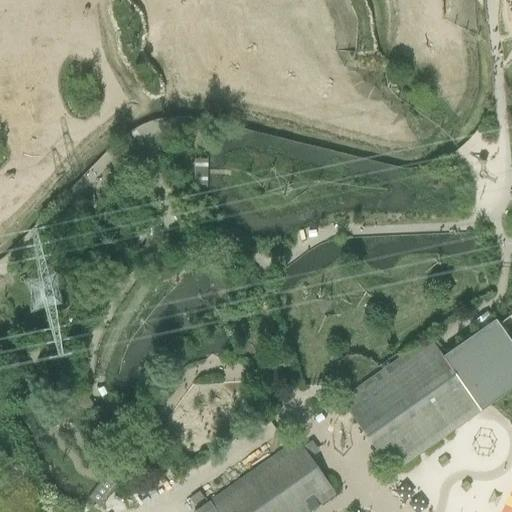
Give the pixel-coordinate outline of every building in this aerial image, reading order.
[(207,156),(193,156),(193,182),(207,182),(207,156)] [(143,247),(132,260),(138,266),(145,259),(155,249),(154,226),(143,228),(143,247)] [(428,337),(339,400),(352,419),(356,425),(363,435),(368,442),(381,460),(391,475),(455,430),(471,418),(475,416),(480,412),(511,390),(511,344),(495,320),(442,357),(435,346),(431,341),(428,337)] [(88,394),(73,385),(73,401),(88,413),(88,394)] [(104,440),(93,440),(96,445),(98,448),(99,452),(102,468),(103,472),(104,475),(120,471),(120,466),(119,463),(114,448),(110,442),(108,440),(104,440)] [(310,511),(335,494),(296,440),(194,511),(310,511)] [(443,454),(435,461),(441,468),(449,461),(443,454)] [(99,507),(116,484),(104,475),(98,483),(87,498),(92,502),(99,507)] [(465,481),(459,487),(464,492),(471,486),(465,481)] [(511,511),(511,487),(501,511),(511,511)] [(489,491),(485,502),(497,507),(501,496),(489,491)] [(201,495),(190,502),(195,509),(205,502),(201,495)]
